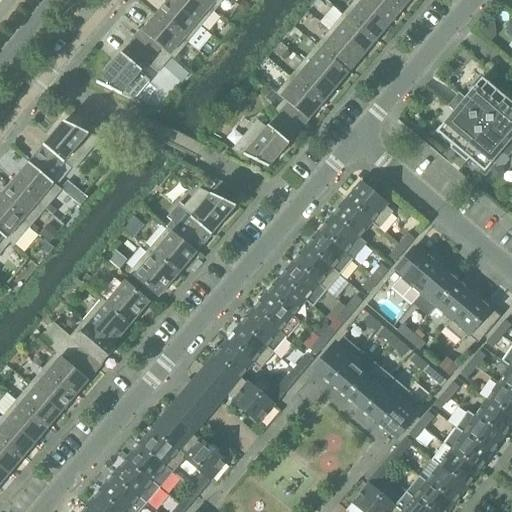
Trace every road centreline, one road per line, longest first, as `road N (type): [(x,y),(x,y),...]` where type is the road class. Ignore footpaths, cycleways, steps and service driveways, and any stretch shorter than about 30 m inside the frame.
road 1 (residential): [(355,140),(44,511)]
road 2 (residential): [(355,140),(511,270)]
road 3 (residential): [(464,0),(355,140)]
road 4 (residential): [(0,133),(112,0)]
